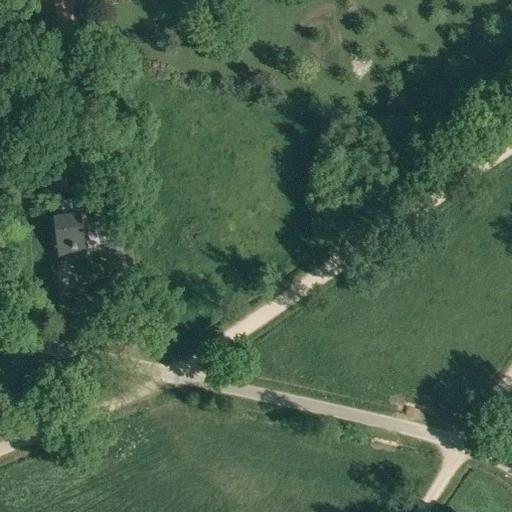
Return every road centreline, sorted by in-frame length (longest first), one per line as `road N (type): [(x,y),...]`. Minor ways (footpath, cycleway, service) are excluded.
road 1 (track): [(0,445),(177,374),(511,154)]
road 2 (unclassified): [(511,469),(439,438),(0,334)]
road 3 (track): [(421,511),(511,378)]
